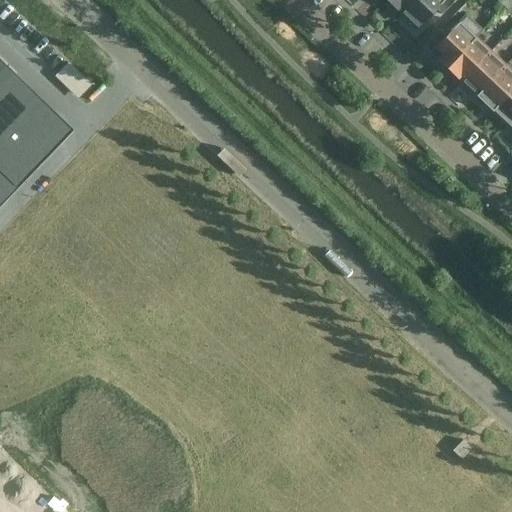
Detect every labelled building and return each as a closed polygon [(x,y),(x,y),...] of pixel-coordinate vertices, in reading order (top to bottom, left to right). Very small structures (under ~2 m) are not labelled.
[(385,0),(400,14),(412,0),(385,0)] [(412,0),(400,14),(416,29),(443,0),(412,0)] [(429,52),(446,68),(475,37),(482,30),(465,14),(429,52)] [(475,37),(446,68),(461,82),(490,51),(475,37)] [(490,51),(461,82),(476,96),(504,65),(490,51)] [(0,204),(73,129),(15,75),(0,60),(0,204)] [(511,72),(504,65),(476,96),(490,110),(511,86),(511,72)] [(511,86),(490,110),(505,124),(511,116),(511,86)]
